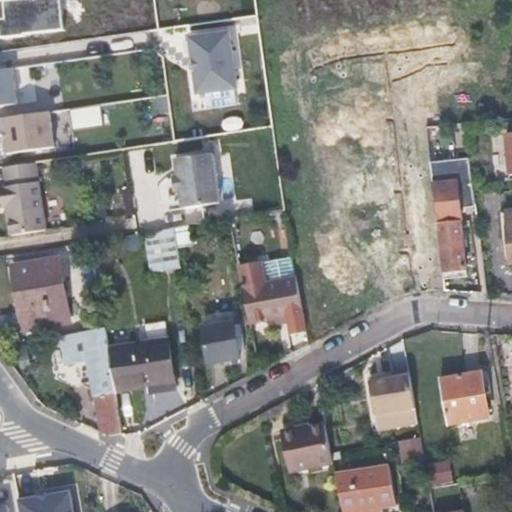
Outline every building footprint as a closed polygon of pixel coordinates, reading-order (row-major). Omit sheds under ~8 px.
[(62,0),(40,0),(0,4),(0,20),(2,40),(66,33),(62,0)] [(233,31),(192,36),(199,95),(240,90),(233,31)] [(7,72),(0,72),(0,109),(13,108),(7,72)] [(49,94),(34,96),(37,112),(51,109),(49,94)] [(17,98),(18,106),(19,114),(37,112),(34,96),(17,98)] [(71,110),(74,129),(103,125),(100,106),(71,110)] [(4,154),(59,152),(57,114),(3,116),(4,154)] [(221,202),(213,152),(177,158),(185,208),(204,205),(221,202)] [(50,230),(40,166),(7,171),(10,190),(3,191),(6,211),(9,210),(13,236),(50,230)] [(442,228),(447,273),(468,270),(461,209),(476,208),(473,180),(433,185),(439,228),(442,228)] [(221,202),(204,205),(206,221),(254,213),(251,197),(221,202)] [(183,267),(176,226),(147,231),(153,271),(183,267)] [(15,271),(20,300),(26,330),(72,322),(62,263),(15,271)] [(296,276),(241,287),(247,326),(276,320),(286,318),(287,322),(304,319),(296,276)] [(206,327),(211,362),(240,357),(239,350),(245,349),(241,323),(235,324),(235,323),(206,327)] [(107,328),(62,336),(67,365),(89,362),(100,433),(109,437),(122,435),(117,394),(110,350),(107,328)] [(169,342),(110,350),(117,394),(150,389),(150,384),(174,379),(169,342)] [(449,426),(490,418),(482,374),(441,381),(449,426)] [(376,417),(416,409),(409,377),(370,385),(376,417)] [(330,464),(322,424),(278,433),(286,473),(330,464)] [(400,440),(401,460),(423,459),(422,438),(400,440)] [(450,462),(429,463),(430,485),(452,484),(450,462)] [(399,511),(392,475),(335,486),(340,511),(399,511)] [(79,511),(77,492),(23,499),(24,511),(79,511)]
